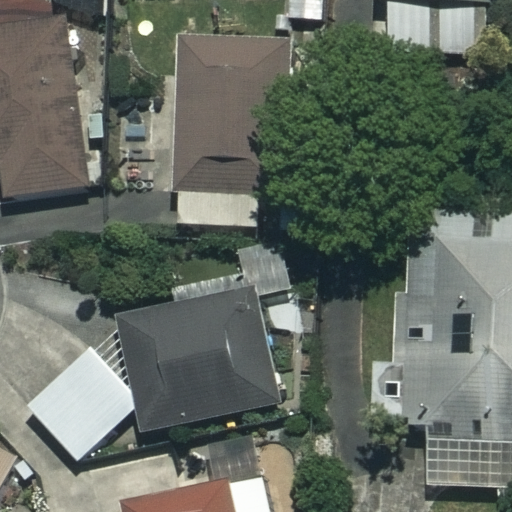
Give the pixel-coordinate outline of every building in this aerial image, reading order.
[(511,0),(382,0),(382,10),(394,10),(394,59),(483,61),(484,7),(511,7),(511,0)] [(92,194),(68,21),(0,30),(0,171),(1,171),(6,206),(92,194)] [(286,50),(180,50),(180,234),(263,234),(263,187),(287,187),(286,50)] [(511,220),(412,217),(410,302),(401,302),(398,373),(378,372),(376,430),(433,432),(431,492),(511,494),(511,220)] [(102,351),(29,417),(78,470),(136,418),(143,447),(286,415),(260,298),(117,329),(128,379),(102,351)] [(278,511),(272,482),(230,491),(234,511),(278,511)] [(126,511),(234,511),(230,491),(126,511)]
